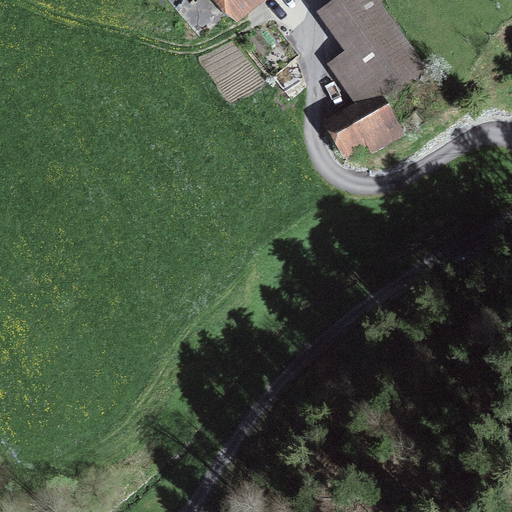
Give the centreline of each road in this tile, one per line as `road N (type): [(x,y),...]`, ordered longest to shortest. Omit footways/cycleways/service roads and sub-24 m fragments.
road 1 (track): [(511,217),(298,368),(202,511)]
road 2 (track): [(323,0),(318,128),(331,164),(367,180),(474,155),(511,157)]
